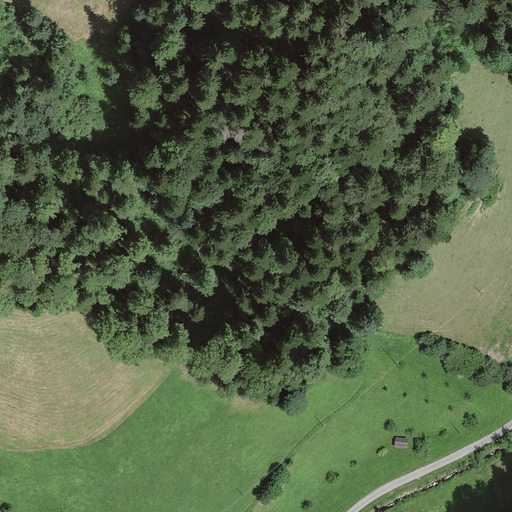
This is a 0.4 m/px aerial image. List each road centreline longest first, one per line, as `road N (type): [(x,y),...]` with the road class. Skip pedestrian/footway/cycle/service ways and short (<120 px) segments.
road 1 (track): [(351,511),(511,424)]
road 2 (track): [(203,0),(240,27),(275,37),(316,25),(336,0)]
